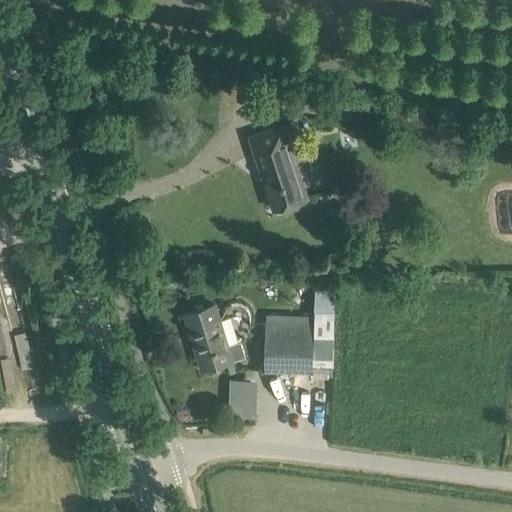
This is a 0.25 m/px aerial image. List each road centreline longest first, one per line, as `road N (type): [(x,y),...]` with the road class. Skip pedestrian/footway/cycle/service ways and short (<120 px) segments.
road 1 (tertiary): [(141,464),(0,41)]
road 2 (unclassified): [(511,489),(202,449),(141,464)]
